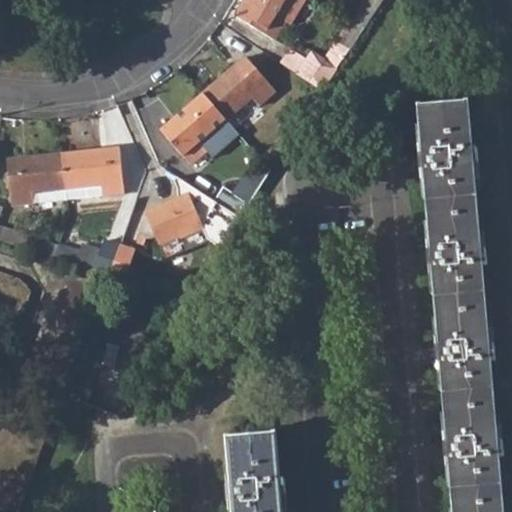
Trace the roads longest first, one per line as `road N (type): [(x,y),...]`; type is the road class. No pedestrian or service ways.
road 1 (residential): [(318,511),(291,198),(305,172),(358,167),(372,169),(383,190),(409,511)]
road 2 (residential): [(205,0),(174,41),(97,89),(0,92)]
road 3 (residential): [(192,511),(188,455),(181,446),(161,445),(111,453),(108,511)]
road 4 (residential): [(511,145),(498,0)]
